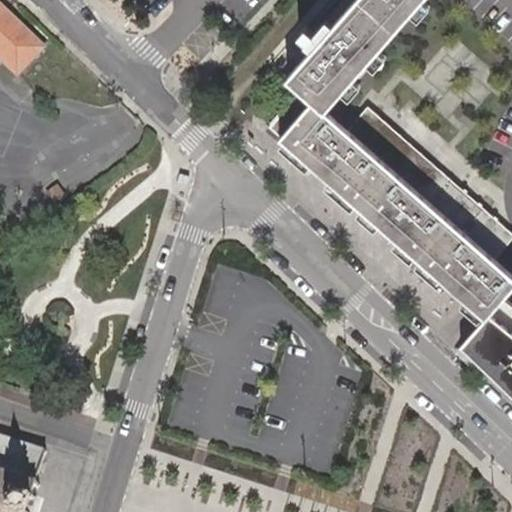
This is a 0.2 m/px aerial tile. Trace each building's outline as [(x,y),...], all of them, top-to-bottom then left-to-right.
[(270,126),(294,146),(326,109),(422,0),(359,0),(291,77),(303,90),(270,126)] [(0,58),(17,75),(44,48),(0,6),(0,58)] [(463,296),(495,260),(511,239),(511,232),(370,107),(349,130),(332,114),(298,150),(463,296)] [(298,150),(332,114),(326,109),(294,146),(298,150)] [(56,207),(67,198),(58,185),(46,194),(56,207)] [(486,317),(502,297),(511,284),(511,274),(503,267),(495,260),(463,296),(472,305),(486,317)] [(486,317),(463,346),(479,361),(507,301),(502,297),(486,317)] [(511,305),(507,301),(479,361),(511,392),(511,305)] [(46,452),(46,450),(42,448),(41,451),(0,437),(0,511),(33,511),(37,500),(32,499),(36,487),(39,488),(40,485),(36,483),(45,455),(48,456),(49,453),(46,452)]
